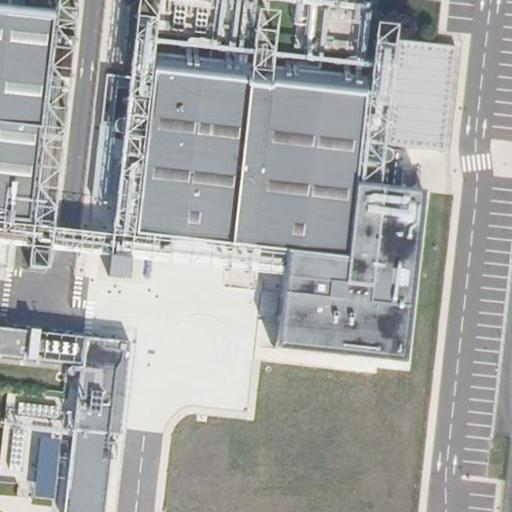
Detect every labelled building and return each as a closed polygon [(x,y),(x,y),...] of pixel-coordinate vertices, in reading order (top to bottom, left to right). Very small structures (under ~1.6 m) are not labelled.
[(188,6),(176,5),(174,29),(186,30),(188,6)] [(51,13),(0,7),(0,219),(28,223),(51,13)] [(209,8),(197,7),(195,32),(207,33),(209,8)] [(455,49),(398,43),(385,147),(443,154),(455,49)] [(365,77),(151,54),(145,121),(143,121),(145,101),(128,100),(123,156),(139,158),(141,138),(143,138),(134,234),(283,250),(347,257),(353,189),(356,160),(358,160),(356,180),(372,182),(379,125),(362,124),(360,143),(358,143),(365,77)] [(347,257),(283,250),(281,273),(274,354),(404,367),(422,197),(353,189),(347,257)] [(0,243),(31,247),(46,248),(110,255),(126,257),(281,273),(283,250),(134,234),(28,223),(0,219),(0,243)] [(46,248),(31,247),(29,267),(45,269),(46,248)] [(126,257),(110,255),(109,276),(124,278),(126,257)] [(0,356),(84,365),(77,429),(112,433),(123,434),(133,343),(0,329),(0,356)] [(77,429),(66,511),(102,511),(112,433),(77,429)]
